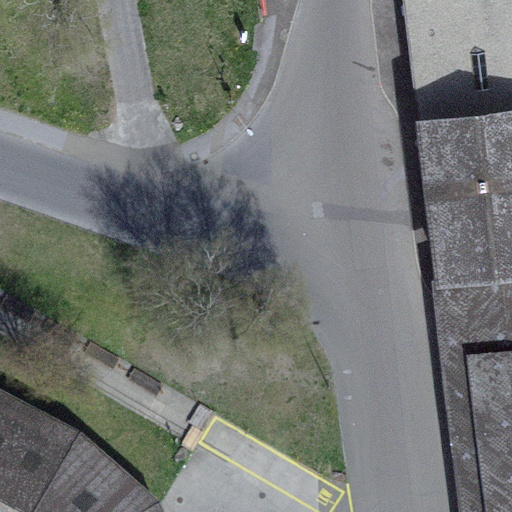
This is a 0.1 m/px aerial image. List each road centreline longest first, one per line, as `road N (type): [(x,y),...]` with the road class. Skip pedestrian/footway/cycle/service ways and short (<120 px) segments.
road 1 (residential): [(0,168),(161,222),(343,222)]
road 2 (residential): [(395,511),(376,451),(343,222)]
road 3 (residential): [(343,222),(324,88),(340,0)]
